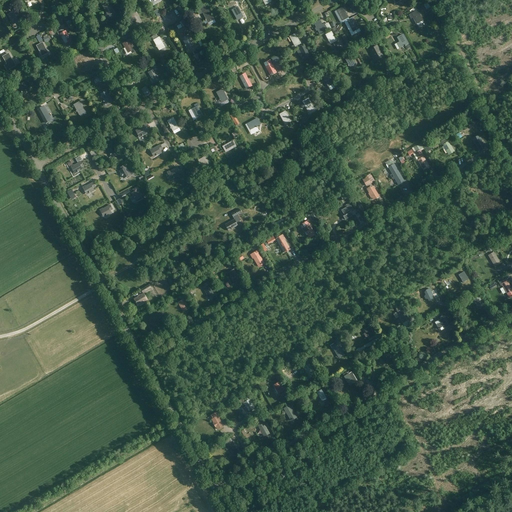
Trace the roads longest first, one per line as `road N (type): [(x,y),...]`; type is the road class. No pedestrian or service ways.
road 1 (unclassified): [(141,356),(476,158)]
road 2 (residential): [(214,488),(511,312)]
road 3 (tertiary): [(141,356),(35,165)]
road 4 (track): [(439,0),(511,157)]
road 5 (tertiary): [(214,488),(141,356)]
road 6 (residential): [(262,84),(297,68),(310,87),(272,111),(260,92)]
